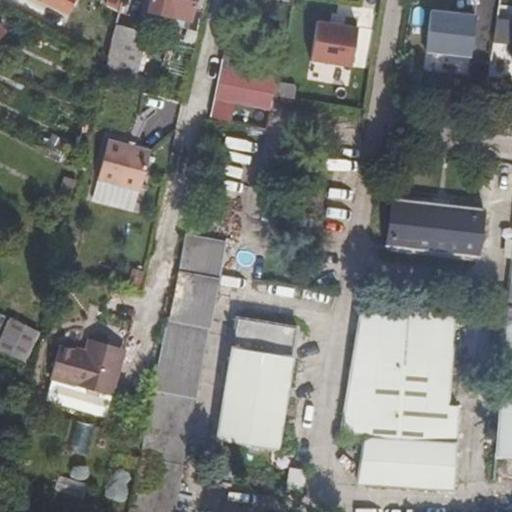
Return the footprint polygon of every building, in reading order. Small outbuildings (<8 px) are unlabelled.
[(31,0),(63,13),(68,0),(31,0)] [(115,20),(120,0),(101,0),(99,14),(100,16),(97,32),(111,36),(115,20)] [(188,19),(192,0),(149,0),(147,9),(188,19)] [(420,7),(419,52),(472,54),(473,9),(420,7)] [(499,60),(511,60),(511,8),(501,8),(499,60)] [(369,59),(373,29),(359,27),(360,22),(311,14),(305,54),(353,62),(354,57),(369,59)] [(137,25),(115,20),(111,36),(106,56),(103,68),(125,74),(137,25)] [(273,80),(219,71),(215,94),(213,93),(210,109),(230,113),(234,94),(270,103),(273,80)] [(277,80),(275,94),(296,98),(298,85),(277,80)] [(147,153),(105,143),(95,182),(138,193),(147,153)] [(478,256),(482,212),(391,201),(387,246),(478,256)] [(204,333),(223,239),(184,231),(165,326),(204,333)] [(511,272),(509,313),(508,337),(499,447),(499,455),(511,454),(511,272)] [(449,408),(453,316),(361,311),(345,412),(341,440),(363,441),(359,485),(455,490),(460,409),(449,408)] [(0,350),(24,361),(37,329),(4,316),(0,326),(0,350)] [(282,399),(296,327),(265,322),(235,317),(225,369),(212,437),(274,448),(282,399)] [(88,342),(86,346),(122,356),(123,351),(88,342)] [(122,356),(86,346),(84,356),(57,349),(48,382),(109,400),(122,356)] [(76,419),(67,448),(86,455),(96,426),(76,419)] [(303,481),(305,471),(292,469),(288,490),(302,492),(303,481)] [(15,511),(19,500),(3,495),(0,505),(0,511),(15,511)]
